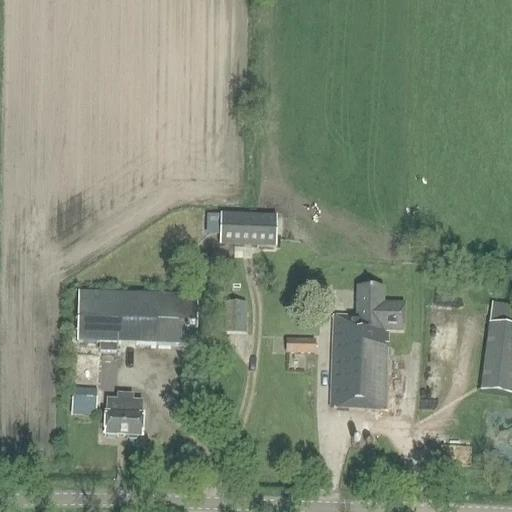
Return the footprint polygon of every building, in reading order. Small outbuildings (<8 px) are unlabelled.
[(275,250),(276,217),(220,215),(219,248),(275,250)] [(356,317),(333,317),(330,410),(386,412),(388,332),(403,332),(404,305),(383,304),(383,289),(356,288),(356,317)] [(116,345),(191,347),(192,293),(78,291),(77,344),(99,344),(99,353),(116,353),(116,345)] [(224,336),(244,336),(245,304),(224,304),(224,336)] [(511,328),(488,325),(479,391),(511,395),(511,328)] [(286,340),(286,355),(314,355),(315,341),(286,340)] [(97,392),(72,391),(71,408),(96,409),(97,392)] [(142,438),(142,415),(141,415),(141,403),(107,402),(106,413),(105,413),(104,436),(142,438)]
